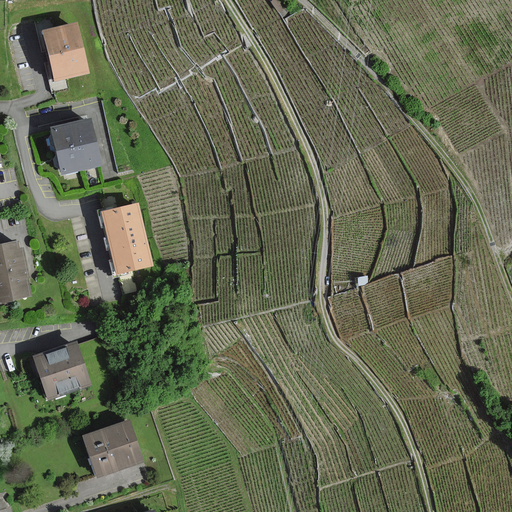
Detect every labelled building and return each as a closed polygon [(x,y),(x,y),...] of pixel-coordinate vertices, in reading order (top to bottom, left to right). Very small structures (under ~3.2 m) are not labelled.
[(287,6),(283,0),(274,0),(273,1),(280,11),(287,6)] [(91,76),(80,25),(44,33),(49,57),(56,84),(91,76)] [(61,132),(52,134),(64,181),(103,171),(91,125),(61,132)] [(138,205),(104,213),(112,243),(120,276),(154,268),(138,205)] [(22,242),(0,246),(0,304),(33,298),(25,256),(22,242)] [(77,343),(36,358),(50,398),(91,384),(77,343)] [(130,421),(84,438),(98,477),(123,469),(144,461),(130,421)]
